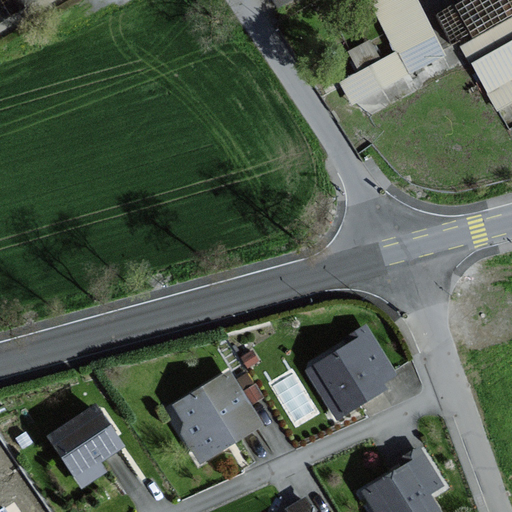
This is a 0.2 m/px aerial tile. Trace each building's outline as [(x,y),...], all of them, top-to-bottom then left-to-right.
[(368,0),(396,52),(340,81),(353,106),(446,58),(416,0),(368,0)] [(511,19),(461,48),(497,111),(511,102),(511,19)] [(357,64),(376,56),(368,37),(349,45),(357,64)] [(399,376),(370,328),(306,367),(339,421),(387,391),(384,385),(399,376)] [(229,371),(172,404),(185,426),(178,430),(198,465),(262,428),(229,371)] [(100,405),(49,435),(82,491),(109,475),(103,466),(127,452),(100,405)] [(422,452),(360,484),(374,511),(441,511),(432,494),(442,489),(422,452)] [(284,511),(315,511),(308,498),(285,511),(284,511)]
